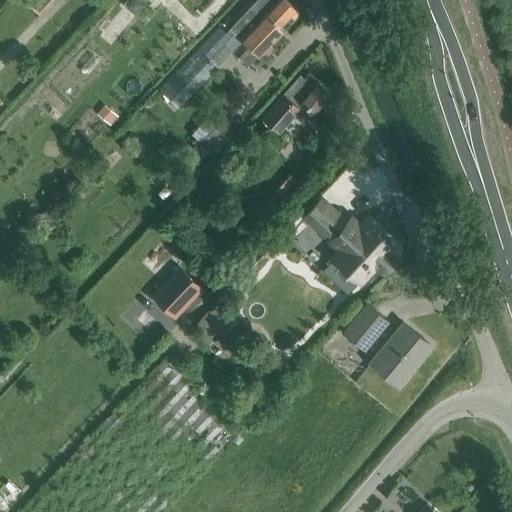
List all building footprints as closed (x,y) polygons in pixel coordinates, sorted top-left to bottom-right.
[(26,0),(25,1),(37,12),(47,0),(26,0)] [(200,49),(218,66),(243,39),(249,45),(239,56),(249,65),(259,55),(284,29),(280,25),(296,8),(287,0),(256,0),(226,32),(220,27),(200,49)] [(261,117),(273,128),(279,133),(295,115),(304,123),(314,111),(314,112),(331,93),(309,73),(302,80),(299,77),(279,100),(277,99),(261,117)] [(105,105),(97,114),(108,123),(116,114),(105,105)] [(220,123),(203,141),(219,157),(236,139),(220,123)] [(316,199),(299,216),(338,252),(331,260),(332,261),(324,270),(347,292),(355,283),(357,284),(376,263),(382,269),(394,255),(363,226),(354,235),(316,199)] [(202,288),(179,266),(152,295),(175,317),(202,288)] [(247,345),(228,327),(237,317),(220,301),(211,310),(196,325),(200,329),(196,333),(202,338),(197,343),(207,352),(204,354),(215,365),(221,359),(227,365),(247,345)] [(342,332),(365,351),(390,321),(368,302),(342,332)] [(398,385),(431,345),(404,322),(370,362),(398,385)] [(162,511),(242,427),(166,356),(17,511),(162,511)]
